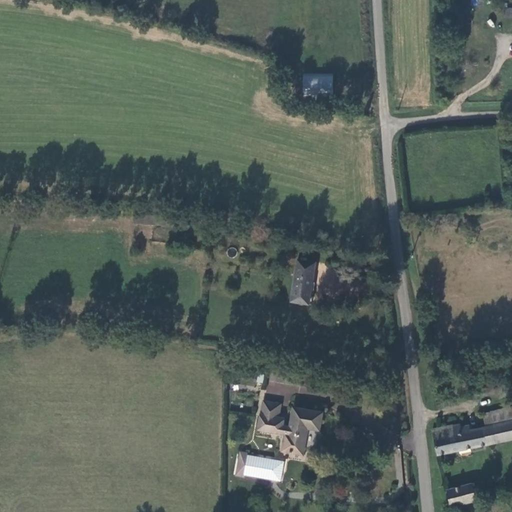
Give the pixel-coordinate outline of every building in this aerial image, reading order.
[(333,74),(303,73),(302,94),(332,95),(333,74)] [(142,222),(131,221),(131,228),(155,230),(156,221),(142,219),(142,222)] [(179,232),(180,224),(171,223),(171,232),(179,232)] [(292,260),(286,301),(306,304),(310,273),(308,273),(310,262),(292,260)] [(289,408),(286,429),(279,428),(279,421),(274,420),(276,406),(259,404),(255,433),(281,436),(279,451),(300,454),(303,429),(315,431),(317,412),(289,408)] [(434,456),(511,439),(511,407),(487,414),(490,427),(480,429),(466,432),(450,436),(448,428),(448,427),(436,430),(428,431),(434,456)] [(490,427),(487,414),(477,417),(480,429),(490,427)] [(456,426),(448,428),(450,436),(466,432),(465,427),(456,429),(456,426)] [(280,467),(248,464),(246,482),(278,485),(280,467)] [(449,509),(473,502),(469,486),(445,493),(449,509)]
